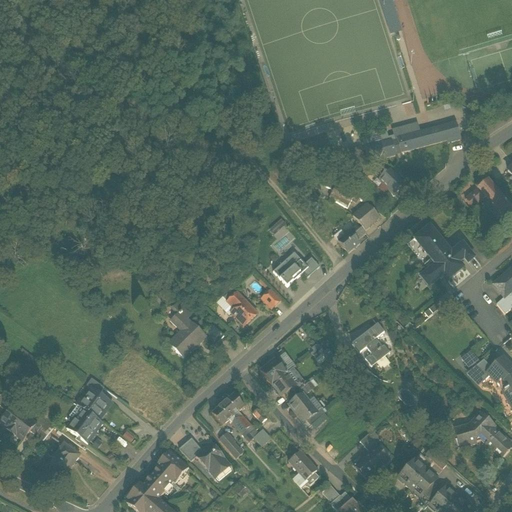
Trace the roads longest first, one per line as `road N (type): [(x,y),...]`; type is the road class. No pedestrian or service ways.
road 1 (residential): [(234,371),(483,144),(511,127)]
road 2 (track): [(207,0),(209,85),(220,115),(345,271)]
road 3 (residential): [(97,511),(234,371)]
road 4 (residential): [(234,371),(329,471)]
road 5 (residential): [(511,248),(460,289),(496,332)]
